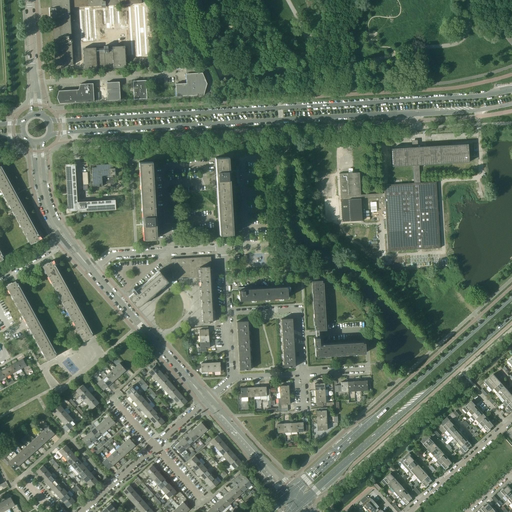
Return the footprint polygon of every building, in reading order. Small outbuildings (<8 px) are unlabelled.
[(101,6),(105,6),(105,5),(142,3),(141,0),(50,0),(51,8),(51,13),(52,13),(55,66),(63,66),(67,66),(67,65),(73,65),(70,23),(76,17),(70,11),(70,7),(101,6)] [(96,48),(82,49),(83,69),(97,69),(97,68),(113,67),(113,68),(126,67),(126,58),(125,47),(112,48),(108,48),(104,48),(96,49),(96,48)] [(196,64),(185,64),(186,83),(176,84),(176,97),(203,95),(207,84),(202,73),(197,73),(196,64)] [(146,80),(133,81),(134,99),(147,99),(146,80)] [(119,82),(106,83),(107,101),(120,100),(119,82)] [(93,84),(80,84),(78,90),(59,91),(57,97),(59,104),(94,102),(93,84)] [(343,173),(339,174),(340,200),(342,222),(362,221),(361,199),(384,197),(385,203),(385,207),(385,217),(386,219),(386,229),(386,235),(387,251),(396,251),(398,251),(418,250),(422,249),(436,248),(438,248),(440,248),(439,230),(439,228),(438,214),(438,212),(437,208),(437,200),(436,182),(432,182),(430,182),(418,183),(418,181),(417,165),(419,165),(425,165),(437,164),(441,164),(469,162),(469,158),(469,157),(468,156),(468,155),(468,152),(468,144),(455,145),(451,145),(424,146),(415,147),(412,147),(391,148),(392,167),(413,166),(414,183),(384,185),(384,193),(361,195),(359,172),(354,173),(343,173)] [(216,176),(214,176),(214,185),(217,185),(219,235),(233,234),(229,157),(215,158),(216,176)] [(153,161),(139,162),(143,239),(157,238),(156,220),(158,220),(158,211),(155,211),(153,161)] [(65,165),(67,194),(67,195),(67,205),(68,211),(75,211),(76,211),(76,210),(78,210),(78,212),(79,212),(115,210),(116,209),(115,204),(115,201),(114,201),(76,204),(74,165),(73,164),(65,164),(65,165)] [(113,164),(96,165),(96,167),(92,168),(93,186),(97,186),(97,187),(102,186),(102,184),(110,183),(110,187),(115,187),(115,183),(114,183),(113,177),(114,177),(114,175),(115,175),(115,174),(115,168),(113,168),(113,164)] [(37,236),(16,197),(0,167),(0,188),(31,244),(40,240),(42,238),(40,235),(37,236)] [(212,274),(212,269),(211,269),(211,257),(170,259),(171,279),(200,277),(202,309),(202,322),(214,321),(212,274)] [(92,336),(54,265),(56,264),(54,260),(43,266),(84,341),(92,336)] [(160,272),(150,280),(139,289),(136,292),(133,288),(131,290),(132,290),(130,292),(132,295),(129,298),(138,307),(148,299),(151,296),(152,296),(155,294),(155,293),(158,290),(168,282),(160,272)] [(56,356),(16,284),(15,281),(6,286),(47,361),(56,356)] [(316,338),(314,338),(314,346),(315,346),(315,356),(365,353),(364,343),(321,345),(320,330),(326,329),(323,284),(322,284),(322,281),(312,281),(315,330),(316,330),(316,338)] [(246,287),(240,288),(240,290),(239,290),(239,301),(288,298),(287,288),(246,290),(246,287)] [(292,318),(281,319),(282,335),(293,335),(292,318)] [(248,321),(236,322),(237,338),(249,337),(248,321)] [(293,335),(282,335),(283,351),(294,351),(293,335)] [(249,337),(237,338),(238,354),(250,353),(249,337)] [(294,351),(283,351),(284,367),(295,367),(294,351)] [(250,353),(238,354),(239,370),(250,369),(250,353)] [(23,359),(17,362),(21,369),(26,366),(23,359)] [(17,362),(11,365),(15,372),(21,369),(17,362)] [(220,362),(213,362),(214,372),(220,371),(220,373),(223,373),(223,365),(220,365),(220,362)] [(126,370),(119,363),(115,367),(121,374),(126,370)] [(11,365),(6,368),(10,375),(15,372),(11,365)] [(155,365),(148,372),(152,376),(159,370),(155,365)] [(121,374),(115,367),(110,371),(117,378),(121,374)] [(6,368),(1,371),(5,378),(10,375),(6,368)] [(159,370),(152,376),(156,381),(163,374),(159,370)] [(117,378),(110,371),(106,375),(112,382),(117,378)] [(163,374),(156,381),(160,385),(167,379),(163,374)] [(493,374),(487,380),(484,382),(488,386),(498,377),(496,376),(496,377),(493,374)] [(112,382),(106,375),(101,379),(108,386),(112,382)] [(498,377),(488,386),(492,390),(494,388),(501,382),(499,380),(499,379),(498,377)] [(108,386),(101,379),(97,383),(103,390),(108,386)] [(167,379),(160,385),(164,390),(171,383),(167,379)] [(367,384),(367,380),(360,381),(361,391),(370,390),(370,384),(367,384)] [(501,382),(494,388),(498,392),(505,386),(504,384),(503,385),(501,382)] [(171,383),(164,390),(168,394),(175,388),(171,383)] [(87,389),(83,385),(76,391),(80,395),(87,389)] [(132,386),(125,392),(129,396),(136,390),(132,386)] [(505,386),(498,392),(501,396),(508,390),(506,388),(507,387),(505,386)] [(270,395),(269,389),(266,389),(266,387),(259,387),(260,396),(261,399),(266,399),(266,396),(270,395)] [(175,388),(168,394),(172,399),(179,392),(175,388)] [(91,394),(87,389),(80,395),(84,400),(91,394)] [(136,390),(129,396),(133,401),(140,395),(136,390)] [(508,390),(501,396),(505,400),(511,393),(511,392),(510,393),(508,390)] [(179,392),(172,399),(176,403),(183,397),(179,392)] [(508,404),(511,401),(511,393),(505,400),(503,402),(506,406),(508,404)] [(95,398),(91,394),(84,400),(88,404),(95,398)] [(140,395),(133,401),(137,405),(144,399),(140,395)] [(183,397),(176,403),(180,408),(187,401),(183,397)] [(99,403),(95,398),(88,404),(92,409),(99,403)] [(287,411),(287,404),(290,404),(289,398),(280,399),(277,399),(278,408),(271,408),(271,412),(287,411)] [(144,399),(137,405),(141,410),(148,404),(144,399)] [(469,411),(475,405),(473,402),(474,402),(472,400),(465,407),(463,409),(466,413),(469,411)] [(148,404),(141,410),(145,414),(152,408),(148,404)] [(60,405),(53,411),(57,416),(64,410),(60,405)] [(472,415),(480,408),(478,407),(477,407),(475,405),(469,411),(466,413),(470,417),(472,415)] [(152,408),(145,414),(149,419),(156,413),(152,408)] [(320,411),(316,411),(316,418),(326,417),(326,410),(327,410),(327,408),(320,408),(320,411)] [(480,408),(472,415),(476,419),(483,413),(480,411),(481,410),(480,408)] [(64,410),(57,416),(61,420),(68,414),(64,410)] [(156,413),(149,419),(153,423),(160,417),(156,413)] [(483,413),(476,419),(479,423),(487,416),(485,415),(483,413)] [(68,414),(61,420),(65,425),(72,418),(68,414)] [(109,415),(104,419),(110,426),(115,422),(109,415)] [(487,416),(479,423),(483,427),(490,421),(488,419),(488,418),(487,416)] [(160,417),(153,423),(157,428),(164,422),(160,417)] [(447,430),(453,424),(451,422),(452,421),(450,419),(450,420),(447,417),(440,423),(447,430)] [(72,418),(65,425),(69,429),(76,423),(72,418)] [(104,419),(100,423),(106,430),(110,426),(104,419)] [(490,421),(483,427),(488,432),(491,429),(490,428),(493,425),(490,421)] [(201,422),(196,427),(203,434),(207,429),(201,422)] [(303,422),(296,423),(297,432),(303,431),(307,431),(306,425),(303,425),(303,422)] [(100,423),(95,427),(101,434),(106,430),(100,423)] [(453,424),(447,430),(450,434),(458,428),(456,426),(456,427),(453,424)] [(54,434),(48,427),(43,431),(50,438),(54,434)] [(95,427),(91,432),(97,439),(101,434),(95,427)] [(196,427),(192,430),(198,437),(203,434),(196,427)] [(458,428),(450,434),(454,438),(461,433),(458,430),(459,429),(458,428)] [(192,430),(188,435),(194,442),(198,437),(192,430)] [(50,438),(43,431),(39,435),(45,442),(50,438)] [(91,432),(86,435),(92,442),(97,439),(91,432)] [(461,433),(454,438),(457,443),(465,436),(464,434),(463,435),(461,433)] [(420,441),(423,444),(427,448),(434,442),(431,440),(432,439),(428,434),(420,441)] [(45,442),(39,435),(35,439),(41,446),(45,442)] [(86,435),(82,440),(88,447),(92,442),(86,435)] [(188,435),(183,438),(189,445),(194,442),(188,435)] [(217,435),(213,439),(210,442),(214,446),(221,440),(217,435)] [(465,436),(457,443),(461,447),(468,441),(466,438),(466,437),(465,436)] [(135,445),(129,438),(124,442),(131,449),(135,445)] [(183,438),(178,443),(185,450),(189,445),(183,438)] [(41,446),(35,439),(30,443),(36,450),(41,446)] [(221,440),(214,446),(218,451),(226,445),(221,440)] [(463,454),(469,449),(468,448),(472,445),(470,443),(469,442),(468,441),(461,447),(459,449),(463,454)] [(131,449),(124,442),(120,446),(126,453),(131,449)] [(434,442),(427,448),(430,452),(438,445),(437,444),(436,445),(434,442)] [(36,450),(30,443),(26,447),(32,454),(36,450)] [(178,443),(174,447),(180,454),(185,450),(178,443)] [(70,450),(66,445),(59,451),(63,456),(70,450)] [(226,445),(218,451),(223,455),(230,449),(226,445)] [(438,445),(430,452),(434,456),(441,450),(439,448),(439,447),(438,445)] [(126,453),(120,446),(115,450),(122,457),(126,453)] [(32,454),(26,447),(21,451),(27,458),(32,454)] [(230,449),(223,455),(226,460),(233,453),(230,449)] [(74,454),(70,450),(63,456),(67,460),(74,454)] [(122,457),(115,450),(111,454),(117,461),(122,457)] [(441,450),(434,456),(438,460),(445,453),(444,452),(443,453),(441,450)] [(27,458),(21,451),(17,455),(23,462),(27,458)] [(233,453),(226,460),(230,464),(237,458),(233,453)] [(405,467),(407,466),(414,460),(412,457),(409,453),(400,461),(405,467)] [(445,453),(438,460),(441,464),(448,458),(446,456),(447,455),(445,453)] [(78,459),(74,454),(67,460),(71,465),(78,459)] [(117,461),(111,454),(106,458),(113,465),(117,461)] [(23,462),(17,455),(12,459),(18,466),(23,462)] [(195,456),(188,462),(192,466),(199,460),(195,456)] [(113,465),(106,458),(102,462),(108,469),(113,465)] [(237,458),(230,464),(234,469),(241,462),(237,458)] [(448,458),(441,464),(446,469),(449,467),(448,466),(452,462),(448,458)] [(18,466),(12,459),(7,463),(14,470),(18,466)] [(82,463),(78,459),(71,465),(75,469),(82,463)] [(199,460),(192,466),(196,471),(203,465),(199,460)] [(414,460),(407,466),(411,470),(418,463),(417,461),(416,462),(414,460)] [(86,467),(82,463),(75,469),(79,474),(86,467)] [(418,463),(411,470),(414,474),(421,468),(419,465),(420,465),(418,463)] [(43,465),(36,471),(40,476),(47,470),(43,465)] [(156,469),(152,465),(145,471),(149,476),(156,469)] [(203,465),(196,471),(200,475),(207,469),(203,465)] [(90,472),(86,467),(79,474),(83,478),(90,472)] [(421,468),(414,474),(418,478),(425,471),(424,469),(423,470),(421,468)] [(160,474),(156,469),(149,476),(153,480),(160,474)] [(207,469),(200,475),(204,480),(211,474),(207,469)] [(47,470),(40,476),(44,480),(51,474),(47,470)] [(425,471),(418,478),(422,482),(428,476),(426,473),(427,473),(425,471)] [(94,476),(90,472),(83,478),(87,483),(94,476)] [(387,483),(394,477),(392,475),(393,474),(391,472),(384,479),(381,481),(385,485),(387,483)] [(51,474),(44,480),(48,485),(55,479),(51,474)] [(164,478),(160,474),(153,480),(157,485),(164,478)] [(211,474),(204,480),(208,484),(215,478),(211,474)] [(98,481),(94,476),(87,483),(91,487),(98,481)] [(428,476),(422,482),(426,487),(429,484),(428,483),(432,480),(428,476)] [(246,477),(241,481),(247,488),(252,484),(246,477)] [(394,477),(387,483),(391,487),(398,481),(397,479),(396,480),(394,477)] [(168,483),(164,478),(157,485),(161,489),(168,483)] [(215,478),(208,484),(212,489),(219,483),(215,478)] [(55,479),(48,485),(52,489),(59,483),(55,479)] [(241,481),(236,485),(243,492),(247,488),(241,481)] [(398,481),(391,487),(395,491),(401,485),(399,483),(400,482),(398,481)] [(59,483),(52,489),(56,494),(63,488),(59,483)] [(172,488),(168,483),(161,489),(165,494),(172,488)] [(129,485),(122,491),(126,496),(133,490),(129,485)] [(236,485),(232,489),(238,496),(243,492),(236,485)] [(401,485),(395,491),(398,495),(406,489),(404,487),(403,488),(401,485)] [(505,495),(511,489),(508,485),(504,489),(503,488),(500,490),(505,495)] [(63,488),(56,494),(60,498),(67,492),(63,488)] [(176,492),(172,488),(165,494),(169,498),(176,492)] [(232,489),(227,493),(234,500),(238,496),(232,489)] [(406,489),(398,495),(402,499),(408,494),(406,491),(407,490),(406,489)] [(506,501),(508,499),(511,495),(511,490),(511,489),(505,495),(502,497),(506,501)] [(133,490),(126,496),(131,500),(138,494),(133,490)] [(67,492),(60,498),(64,503),(71,497),(67,492)] [(227,493),(223,497),(229,504),(234,500),(227,493)] [(138,494),(131,500),(134,505),(141,499),(138,494)] [(408,494),(402,499),(406,505),(409,502),(409,501),(412,498),(408,494)] [(10,497),(5,500),(10,508),(15,505),(10,497)] [(71,497),(64,503),(68,508),(75,501),(71,497)] [(223,497),(219,501),(225,508),(229,504),(223,497)] [(372,500),(370,497),(362,504),(367,510),(376,503),(375,502),(374,501),(373,500),(372,500)] [(141,499),(134,505),(139,509),(146,503),(141,499)] [(186,499),(183,502),(189,509),(192,506),(189,503),(186,499)] [(5,500),(0,502),(0,503),(4,511),(10,508),(5,500)] [(219,501),(214,505),(220,511),(225,508),(219,501)] [(189,509),(183,502),(179,506),(184,511),(185,511),(189,509)] [(110,503),(106,507),(110,511),(114,511),(117,510),(110,503)] [(146,503),(139,509),(140,511),(144,511),(150,508),(146,503)] [(376,503),(367,510),(368,511),(376,511),(380,509),(378,507),(378,506),(377,505),(377,504),(376,503)] [(479,511),(486,511),(492,507),(488,503),(484,506),(483,506),(478,510),(479,511)]
